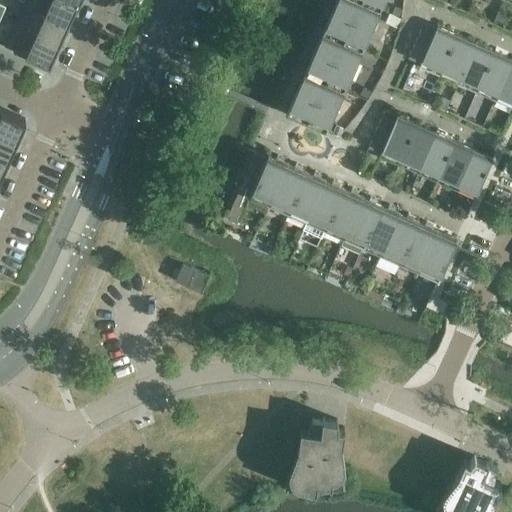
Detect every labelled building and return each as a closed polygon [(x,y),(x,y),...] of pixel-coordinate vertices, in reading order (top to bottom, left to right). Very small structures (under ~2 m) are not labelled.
[(35,0),(32,6),(69,22),(78,2),(74,0),(35,0)] [(362,50),(380,10),(358,0),(336,0),(323,31),(322,32),(362,50)] [(358,0),(380,10),(384,0),(358,0)] [(32,6),(23,27),(60,43),(69,23),(69,22),(32,6)] [(433,35),(436,27),(424,22),(421,29),(433,35)] [(439,74),(457,34),(437,25),(436,27),(433,35),(430,42),(427,49),(423,56),(420,63),(419,65),(439,74)] [(13,49),(50,65),(59,44),(60,43),(23,27),(13,49)] [(430,42),(433,35),(421,29),(418,36),(430,42)] [(344,90),(362,50),(322,32),(323,31),(321,30),(317,37),(319,38),(305,71),(304,72),(344,90)] [(458,82),(476,42),(457,34),(439,74),(458,82)] [(427,49),(430,42),(418,36),(415,43),(427,49)] [(476,91),(494,51),(476,42),(458,82),(476,91)] [(423,56),(427,49),(415,43),(411,50),(423,56)] [(420,63),(423,56),(411,50),(408,58),(414,60),(420,63)] [(495,99),(511,60),(511,58),(494,51),(476,91),(495,99)] [(511,106),(511,60),(495,99),(511,106)] [(326,131),(344,90),(304,72),(305,71),(303,71),(299,78),(301,79),(286,113),(326,131)] [(21,116),(0,106),(0,132),(16,140),(22,128),(21,128),(25,119),(20,116),(21,116)] [(393,124),(396,117),(384,111),(381,119),(393,124)] [(399,163),(417,123),(397,114),(396,117),(393,124),(390,131),(387,138),(384,145),(380,152),(379,155),(399,163)] [(390,131),(393,124),(381,119),(378,126),(390,131)] [(418,172),(436,132),(417,123),(399,163),(418,172)] [(387,138),(390,131),(378,126),(375,133),(387,138)] [(16,140),(0,132),(0,157),(7,161),(16,140)] [(436,180),(454,140),(436,132),(418,172),(436,180)] [(384,145),(387,138),(375,133),(371,140),(384,145)] [(380,152),(384,145),(371,140),(368,147),(380,152)] [(455,188),(473,148),(454,140),(436,180),(455,188)] [(475,197),(493,157),(473,148),(455,188),(475,197)] [(264,163),(267,156),(256,151),(253,158),(264,163)] [(270,203),(288,163),(282,160),(284,158),(278,155),(279,154),(278,154),(276,158),(268,154),(267,156),(264,163),(261,169),(259,175),(256,182),(253,188),(250,194),(270,203)] [(261,169),(264,163),(253,158),(250,164),(261,169)] [(288,211),(306,171),(301,168),(303,166),(297,163),(296,162),(295,166),(288,163),(270,203),(288,211)] [(259,175),(261,169),(250,164),(247,170),(259,175)] [(256,182),(259,175),(247,170),(245,177),(256,182)] [(307,220),(325,179),(319,177),(321,174),(315,172),(316,171),(315,171),(313,174),(306,171),(288,211),(307,220)] [(253,188),(256,182),(245,177),(242,183),(253,188)] [(326,228),(344,188),(338,185),(340,183),(334,180),(334,179),(332,183),(325,179),(307,220),(326,228)] [(250,194),(253,188),(242,183),(239,189),(250,194)] [(344,236),(362,196),(356,193),(358,191),(353,188),(353,187),(352,187),(350,191),(344,188),(326,228),(344,236)] [(248,200),(250,194),(239,189),(236,195),(248,200)] [(245,207),(248,200),(236,195),(233,202),(245,207)] [(363,245),(381,204),(375,202),(377,199),(371,197),(372,196),(371,195),(369,199),(362,196),(344,236),(341,243),(360,252),(363,245)] [(242,213),(245,207),(233,202),(231,208),(242,213)] [(381,253),(399,213),(394,210),(396,208),(390,205),(390,204),(389,204),(388,207),(381,204),(363,245),(381,253)] [(239,219),(242,213),(231,208),(228,214),(239,219)] [(400,261),(418,221),(412,218),(414,216),(408,213),(409,212),(408,212),(406,216),(399,213),(381,253),(400,261)] [(419,269),(437,229),(431,227),(433,224),(427,222),(427,221),(427,220),(425,224),(418,221),(400,261),(419,269)] [(438,278),(456,238),(437,229),(419,269),(438,278)] [(183,283),(191,266),(183,263),(175,279),(183,283)] [(201,292),(209,274),(191,266),(183,283),(183,284),(201,292)] [(345,482),(341,452),(344,427),(343,426),(343,428),(338,427),(337,419),(335,419),(335,420),(324,418),(325,417),(322,417),(322,418),(312,416),(312,418),(313,418),(307,431),(302,429),(302,428),(301,428),(297,454),(285,484),(287,485),(288,483),(299,483),(299,484),(314,486),(314,488),(316,488),(317,479),(329,481),(329,483),(331,483),(332,481),(343,480),(343,482),(345,482)] [(488,511),(490,507),(501,482),(499,481),(499,482),(493,481),(496,467),(497,468),(497,466),(488,462),(488,461),(486,461),(475,457),(476,456),(474,455),(469,462),(465,460),(466,459),(464,458),(454,481),(435,505),(437,506),(438,504),(447,511),(446,511),(488,511)]
